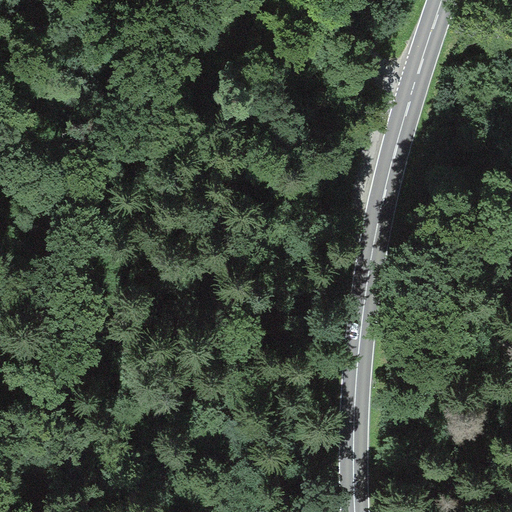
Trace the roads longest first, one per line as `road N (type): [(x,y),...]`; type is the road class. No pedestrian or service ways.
road 1 (tertiary): [(358,511),(361,313),(375,218),(446,0)]
road 2 (track): [(240,0),(106,139),(0,286)]
road 3 (track): [(316,0),(365,51),(382,96),(385,189)]
